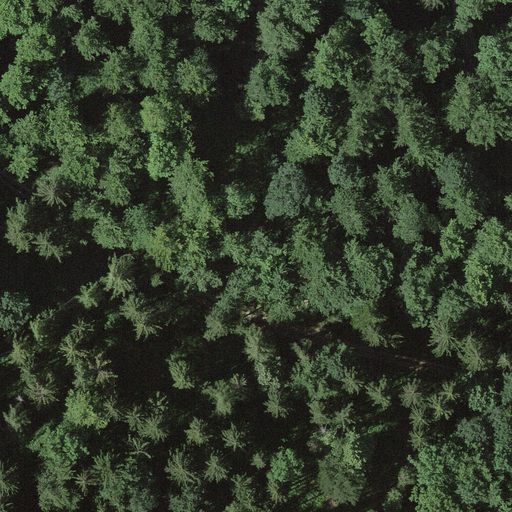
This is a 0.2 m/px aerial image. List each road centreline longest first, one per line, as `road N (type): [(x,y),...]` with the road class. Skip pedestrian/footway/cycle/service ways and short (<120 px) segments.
road 1 (track): [(511,387),(366,356),(239,313),(71,227),(0,172)]
road 2 (track): [(320,340),(189,112),(143,0)]
road 3 (track): [(511,137),(464,37),(459,0)]
